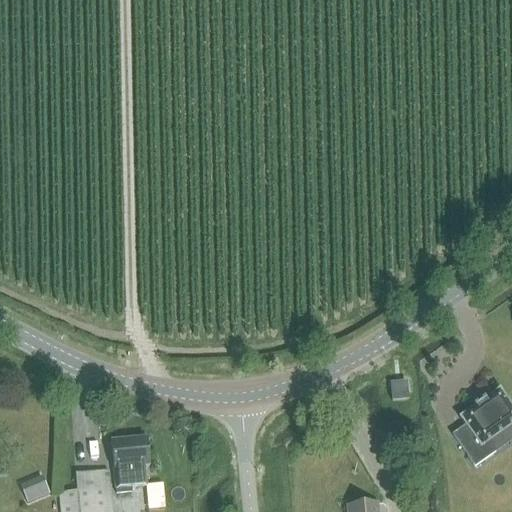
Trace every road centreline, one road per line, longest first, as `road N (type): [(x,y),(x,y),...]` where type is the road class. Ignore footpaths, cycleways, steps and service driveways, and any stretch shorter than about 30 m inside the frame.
road 1 (tertiary): [(240,398),(336,367),(511,251)]
road 2 (tertiary): [(0,326),(114,379),(240,398)]
